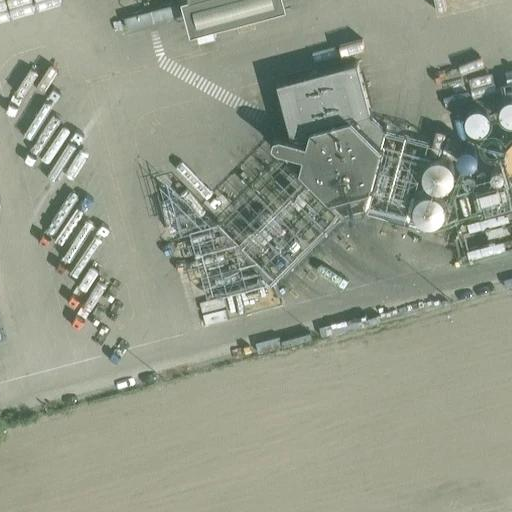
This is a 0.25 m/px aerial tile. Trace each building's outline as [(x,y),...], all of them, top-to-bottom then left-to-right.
[(189,0),(182,2),(191,38),(287,13),(283,0),(189,0)] [(179,3),(124,18),(128,30),(182,15),(179,3)] [(358,63),(278,82),(291,132),(285,155),(342,211),(364,206),(387,213),(387,212),(410,218),(431,140),(384,127),(371,114),(358,63)] [(511,92),(508,93),(503,96),(500,100),(499,105),(500,111),(503,115),(507,118),(511,119),(511,92)] [(492,116),(492,115),(491,109),(487,105),(483,102),(478,101),(472,102),(469,105),(465,110),(464,115),(465,121),(468,126),(473,129),(477,130),(482,129),(487,126),(490,122),(492,116)] [(455,179),(455,178),(454,173),(451,169),(447,166),(442,164),(437,165),(432,168),(429,173),(427,178),(428,182),(430,187),(435,191),(440,192),(446,191),(451,189),(453,184),(455,179)] [(511,212),(511,190),(507,173),(453,190),(464,227),(511,212)] [(447,215),(448,214),(447,210),(444,205),(440,202),(435,201),(429,202),(425,204),(422,208),(420,214),(421,219),(424,223),(428,226),(433,228),(439,227),(443,225),(446,220),(447,215)] [(511,349),(463,359),(467,381),(473,380),(486,378),(490,399),(511,394),(511,349)]
